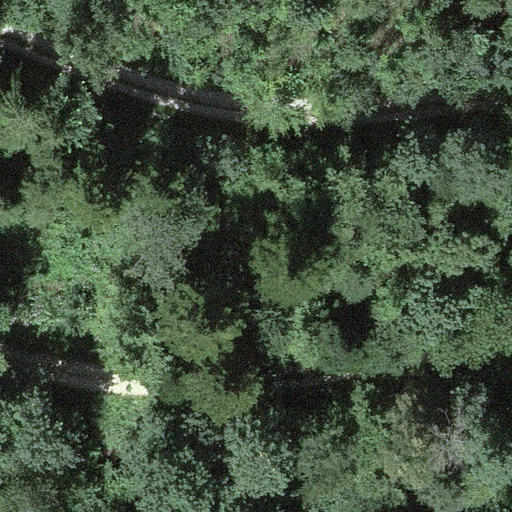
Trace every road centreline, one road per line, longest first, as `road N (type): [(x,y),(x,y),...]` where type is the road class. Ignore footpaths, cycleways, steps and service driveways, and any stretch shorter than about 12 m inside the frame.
road 1 (track): [(0,32),(114,83),(219,107),(405,106),(511,86)]
road 2 (track): [(511,319),(353,371),(242,387),(110,382),(0,353)]
